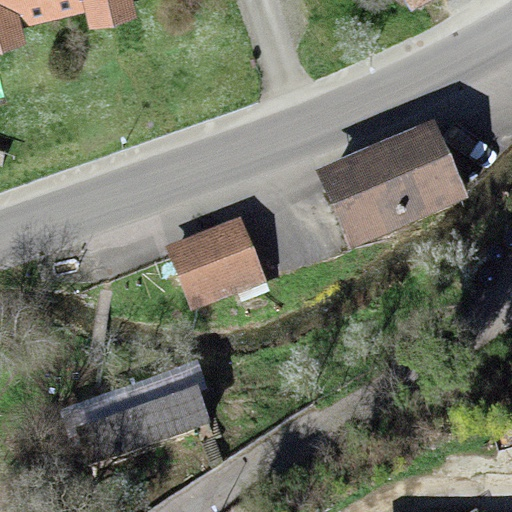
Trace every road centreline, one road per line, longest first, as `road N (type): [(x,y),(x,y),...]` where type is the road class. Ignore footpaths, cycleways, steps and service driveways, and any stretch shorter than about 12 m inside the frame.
road 1 (secondary): [(0,241),(335,124),(487,39)]
road 2 (residential): [(193,511),(437,344),(511,268)]
